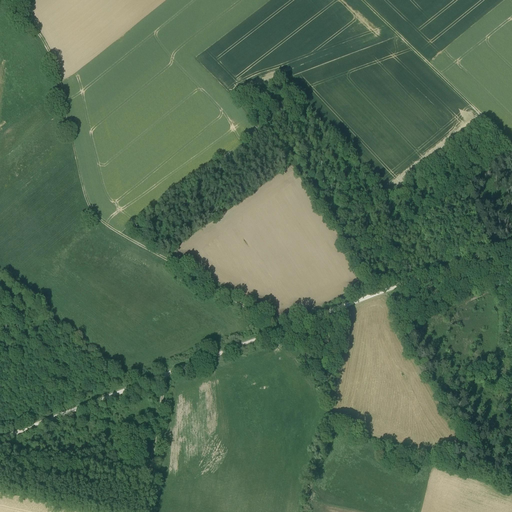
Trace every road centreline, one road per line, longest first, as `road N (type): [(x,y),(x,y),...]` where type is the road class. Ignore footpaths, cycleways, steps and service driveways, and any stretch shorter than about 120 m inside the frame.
road 1 (track): [(0,440),(511,242)]
road 2 (track): [(285,328),(97,216),(44,40),(0,0)]
road 3 (track): [(363,0),(511,144)]
road 4 (track): [(167,374),(144,511)]
